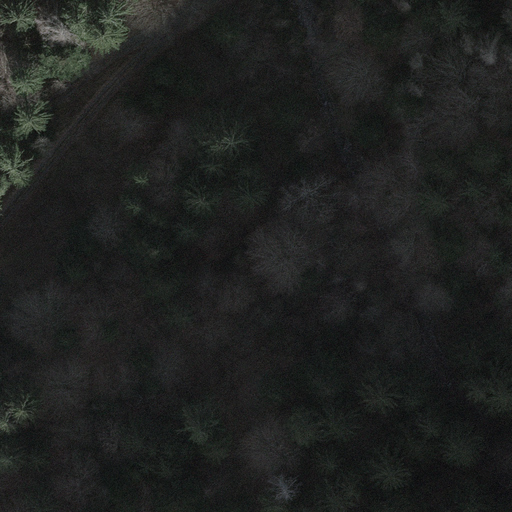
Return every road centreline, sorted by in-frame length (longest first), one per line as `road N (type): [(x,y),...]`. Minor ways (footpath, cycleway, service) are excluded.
road 1 (track): [(203,0),(47,142),(0,203)]
road 2 (track): [(167,30),(114,52),(0,144)]
